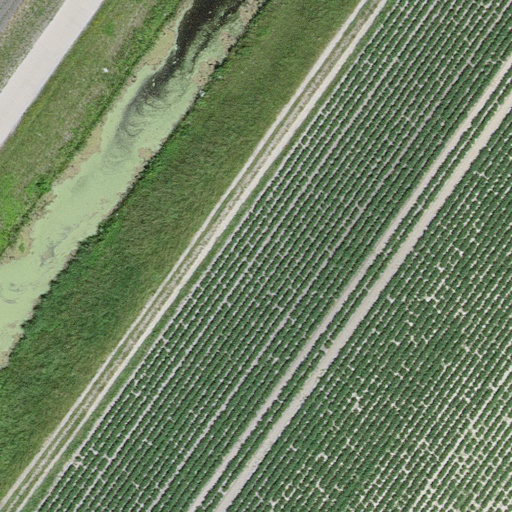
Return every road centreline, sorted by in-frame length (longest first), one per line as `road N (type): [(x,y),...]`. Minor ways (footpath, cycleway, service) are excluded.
road 1 (track): [(12,511),(379,0)]
road 2 (track): [(91,0),(0,128)]
